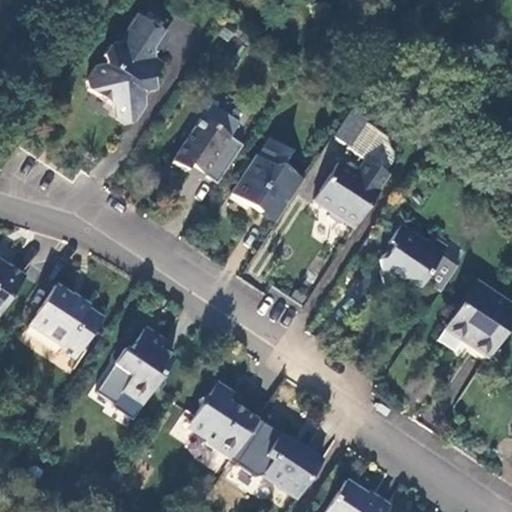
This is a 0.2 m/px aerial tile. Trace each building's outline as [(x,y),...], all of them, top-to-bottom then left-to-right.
[(131,126),(141,109),(141,102),(146,94),(153,94),(151,79),(160,66),(153,61),(150,52),(162,34),(134,16),(114,45),(106,46),(98,58),(98,64),(93,65),(81,83),(82,91),(108,108),(111,120),(121,127),(131,126)] [(141,102),(141,109),(153,94),(146,94),(141,102)] [(200,177),(214,186),(239,148),(226,139),(235,126),(205,107),(168,163),(181,172),(185,167),(200,177)] [(383,173),(390,161),(390,151),(385,146),(382,136),(346,112),(332,133),(348,143),(345,148),(364,161),(383,173)] [(430,171),(437,161),(427,155),(421,166),(430,171)] [(259,214),(272,223),(300,181),(279,166),(272,167),(254,156),(229,194),(247,206),(250,202),(261,209),(259,214)] [(340,220),(353,229),(388,176),(383,173),(364,161),(354,175),(336,163),(312,200),(326,210),(324,218),(334,224),(340,220)] [(185,167),(181,172),(196,182),(200,177),(185,167)] [(250,202),(247,206),(259,214),(261,209),(250,202)] [(414,289),(444,246),(430,237),(419,240),(397,226),(385,243),(390,247),(386,252),(381,252),(375,261),(379,283),(395,282),(406,289),(414,289)] [(0,313),(22,280),(3,269),(0,273),(0,272),(0,313)] [(444,331),(463,341),(467,336),(492,352),(511,320),(511,308),(473,284),(444,331)] [(99,323),(83,313),(66,303),(68,300),(53,290),(28,329),(59,349),(58,351),(74,362),(99,323)] [(66,303),(83,313),(86,308),(70,297),(68,300),(66,303)] [(141,342),(145,335),(140,331),(134,339),(141,342)] [(161,344),(145,335),(141,342),(134,339),(126,352),(123,350),(111,367),(127,379),(116,397),(135,409),(144,396),(155,395),(160,387),(157,379),(169,360),(156,352),(161,344)] [(467,336),(463,341),(488,358),(492,352),(467,336)] [(228,462),(253,424),(224,405),(230,396),(213,385),(204,399),(197,400),(199,406),(187,427),(200,436),(203,445),(228,462)] [(293,501),(319,463),(302,450),(299,454),(274,438),(261,457),(268,462),(260,477),(293,501)] [(383,511),(384,510),(342,483),(323,511),(383,511)]
